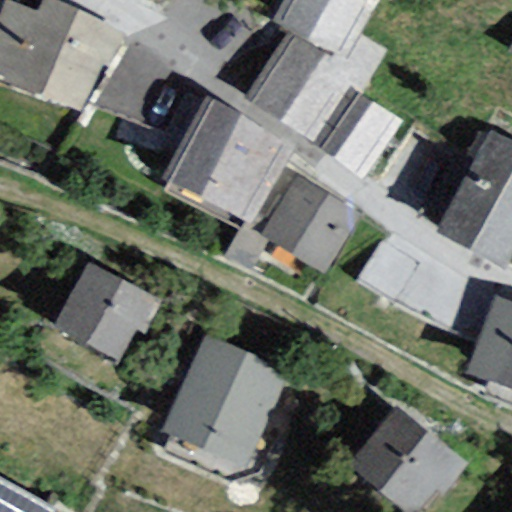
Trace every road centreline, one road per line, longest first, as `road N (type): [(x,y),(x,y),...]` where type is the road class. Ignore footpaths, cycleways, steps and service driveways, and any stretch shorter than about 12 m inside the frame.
road 1 (residential): [(0,184),(208,267),(511,426)]
road 2 (residential): [(110,0),(135,10),(384,208),(511,288)]
